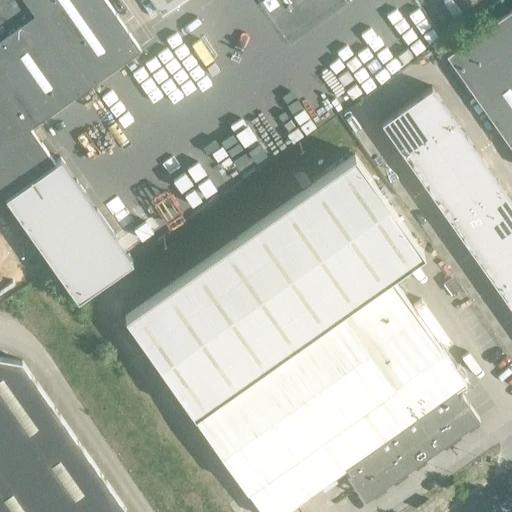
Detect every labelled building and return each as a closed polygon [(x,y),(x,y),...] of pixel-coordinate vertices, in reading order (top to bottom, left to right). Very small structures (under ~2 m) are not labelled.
[(0,0),(0,186),(78,298),(133,259),(36,121),(140,48),(105,0),(0,0)] [(151,0),(161,13),(179,0),(151,0)] [(511,7),(445,55),(511,150),(511,7)] [(431,86),(406,104),(380,122),(404,155),(511,309),(511,201),(454,119),(431,86)] [(125,316),(195,415),(262,511),(280,511),(342,469),(364,500),(479,418),(457,388),(465,382),(390,276),(423,253),(354,155),(125,316)] [(427,306),(419,296),(410,302),(418,312),(427,306)] [(0,511),(127,511),(22,361),(0,357),(0,511)]
